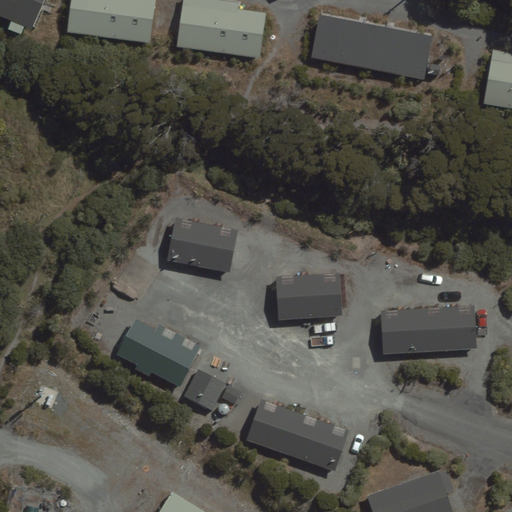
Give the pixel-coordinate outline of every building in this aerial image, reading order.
[(43,0),(0,0),(0,15),(12,21),(8,29),(21,35),(25,26),(32,29),(43,0)] [(71,0),(67,32),(150,43),(155,0),(71,0)] [(239,2),(220,0),(183,0),(177,46),(260,57),(266,13),(238,10),(239,2)] [(433,36),(320,14),(311,57),(424,79),(433,36)] [(511,52),(493,49),(484,104),(511,108),(511,52)] [(441,66),(431,64),(429,73),(439,75),(441,66)] [(176,218),(167,260),(230,273),(238,230),(176,218)] [(279,320),(343,316),(340,273),(276,277),(279,320)] [(383,354),(477,349),(475,305),(381,310),(383,354)] [(135,318),(116,355),(136,365),(134,369),(150,377),(152,373),(180,387),(201,346),(159,324),(157,330),(135,318)] [(213,411),(226,384),(197,369),(184,396),(213,411)] [(242,391),(228,385),(222,398),(235,405),(242,391)] [(261,399),(247,440),(335,472),(350,431),(261,399)] [(446,467),(367,495),(373,511),(453,511),(447,495),(455,492),(446,467)] [(205,511),(173,491),(159,511),(205,511)]
